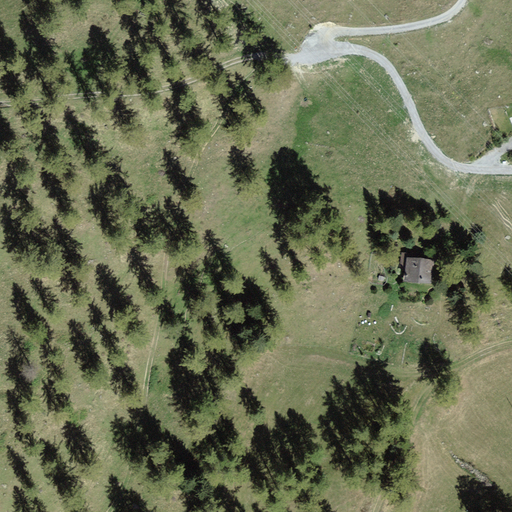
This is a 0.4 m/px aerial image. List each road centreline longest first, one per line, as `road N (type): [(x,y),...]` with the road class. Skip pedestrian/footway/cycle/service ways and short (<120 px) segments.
road 1 (track): [(320,50),(254,50),(174,82),(0,102)]
road 2 (track): [(511,169),(461,169),(426,145),(401,87),(377,56),(320,50)]
road 3 (track): [(377,511),(431,391),(473,358),(511,344)]
road 4 (track): [(320,50),(336,33),(442,20),(463,0)]
